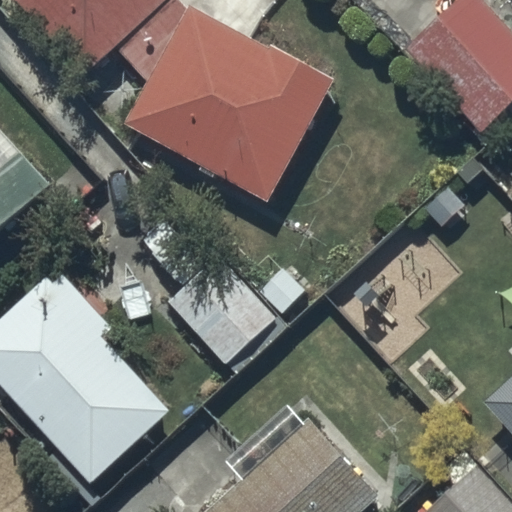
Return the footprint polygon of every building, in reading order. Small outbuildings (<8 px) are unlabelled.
[(30,0),(88,68),(118,41),(150,75),(130,114),(272,195),(335,70),(200,0),(195,0),(192,3),(189,0),(30,0)] [(511,24),(490,0),(454,0),(405,43),(480,123),(511,95),(511,24)] [(0,119),(0,220),(50,175),(0,119)] [(221,250),(172,295),(228,356),(281,306),(283,309),(310,285),(289,261),(258,290),(221,250)] [(50,268),(0,315),(0,371),(95,475),(173,400),(103,326),(112,318),(65,269),(57,276),(50,268)] [(511,417),(511,358),(476,322),(444,354),(411,320),(388,343),(419,375),(417,378),(483,446),(511,417)] [(311,411),(198,511),(353,511),(381,487),(311,411)] [(511,511),(511,494),(466,446),(445,465),(457,478),(420,511),(511,511)]
